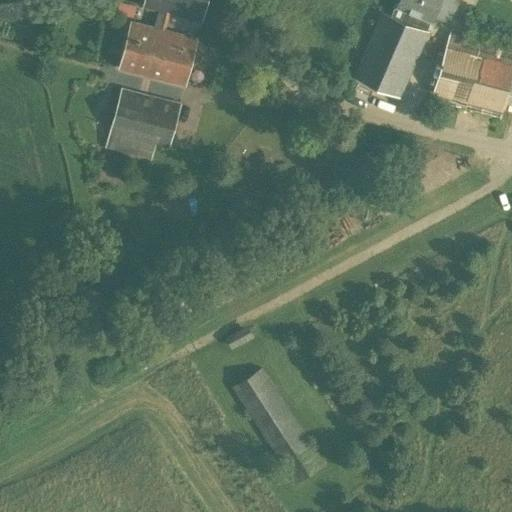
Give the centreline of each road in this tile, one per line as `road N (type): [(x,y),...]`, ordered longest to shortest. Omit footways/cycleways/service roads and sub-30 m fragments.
road 1 (track): [(500,148),(491,183),(157,364)]
road 2 (unclassified): [(511,152),(285,80),(237,0)]
